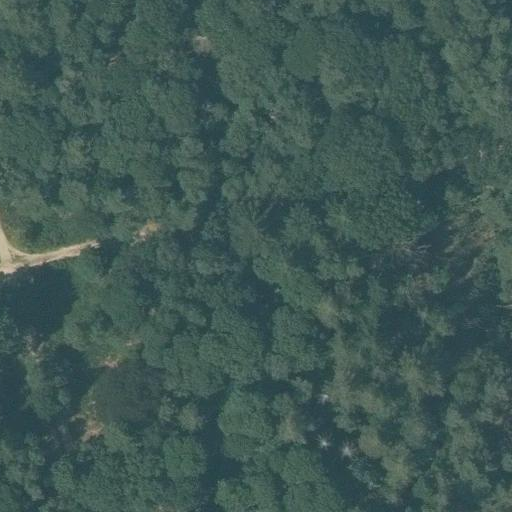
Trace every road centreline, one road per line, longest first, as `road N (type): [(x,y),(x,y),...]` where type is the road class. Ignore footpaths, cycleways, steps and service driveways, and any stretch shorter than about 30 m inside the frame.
road 1 (track): [(0,269),(511,145)]
road 2 (track): [(0,240),(76,511)]
